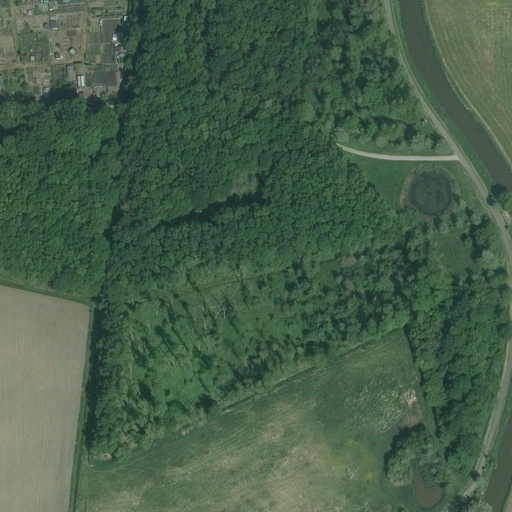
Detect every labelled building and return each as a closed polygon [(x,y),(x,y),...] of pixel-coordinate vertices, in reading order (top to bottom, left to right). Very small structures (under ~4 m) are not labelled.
[(87,28),(87,12),(72,12),(73,28),(87,28)] [(65,20),(58,22),(62,32),(68,29),(65,20)] [(77,30),(77,43),(86,42),(86,30),(77,30)] [(79,69),(72,69),(72,83),(80,83),(79,69)] [(92,90),(91,79),(84,80),(85,91),(92,90)]
